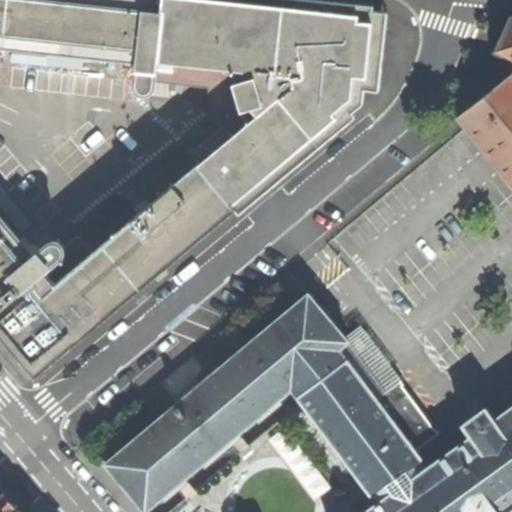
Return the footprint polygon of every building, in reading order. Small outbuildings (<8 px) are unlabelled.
[(270,0),(0,0),(0,334),(35,376),(241,205),(362,104),(372,11),(270,0)] [(511,17),(497,51),(511,57),(511,17)] [(465,127),(511,184),(511,75),(511,74),(458,118),(465,127)] [(504,511),(511,506),(511,406),(494,420),(486,408),(465,423),(465,424),(442,440),(450,452),(427,468),(421,460),(422,459),(416,450),(440,432),(398,376),(374,394),(349,361),(368,346),(359,334),(350,340),(310,293),(107,463),(147,511),(300,383),(307,393),(300,397),(372,494),(375,493),(381,501),(366,511),(504,511)] [(0,511),(22,511),(19,508),(5,492),(0,495),(0,511)]
